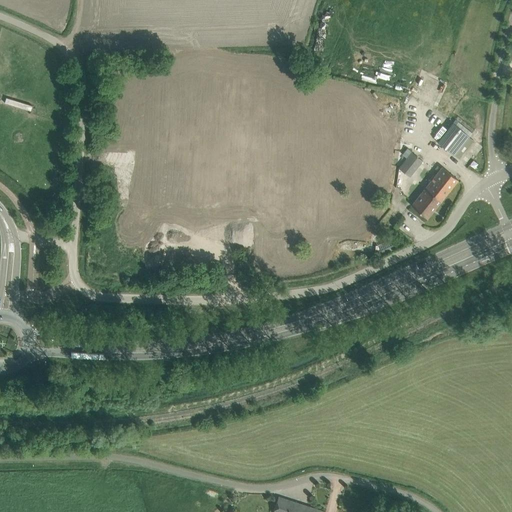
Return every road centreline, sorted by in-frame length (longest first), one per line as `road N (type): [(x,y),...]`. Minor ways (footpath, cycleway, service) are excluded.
road 1 (secondary): [(24,354),(236,346),(334,318),(511,243)]
road 2 (secondary): [(506,227),(261,328),(155,344),(28,337)]
road 3 (unclassified): [(485,183),(446,230),(416,249),(295,294),(92,295),(74,279),(73,241)]
road 4 (unclassified): [(434,511),(408,495),(321,475),(272,488),(115,455),(0,458)]
road 5 (unclassified): [(73,241),(81,74),(63,47),(0,16)]
road 6 (residential): [(498,175),(490,128),(511,18)]
